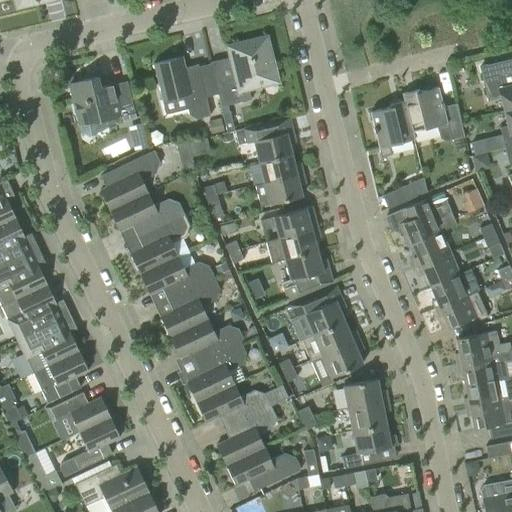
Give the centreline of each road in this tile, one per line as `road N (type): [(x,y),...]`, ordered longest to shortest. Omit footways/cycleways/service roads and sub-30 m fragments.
road 1 (residential): [(197,511),(48,178),(23,77),(28,49)]
road 2 (residential): [(447,511),(421,382),(360,236),(323,86)]
road 3 (residential): [(106,31),(238,0)]
